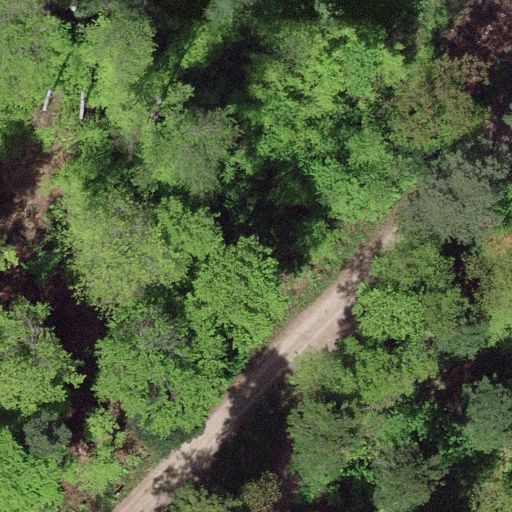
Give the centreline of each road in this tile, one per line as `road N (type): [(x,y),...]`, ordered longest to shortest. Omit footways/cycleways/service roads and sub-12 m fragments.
road 1 (track): [(511,109),(447,202),(340,312),(105,511)]
road 2 (track): [(272,511),(340,312)]
